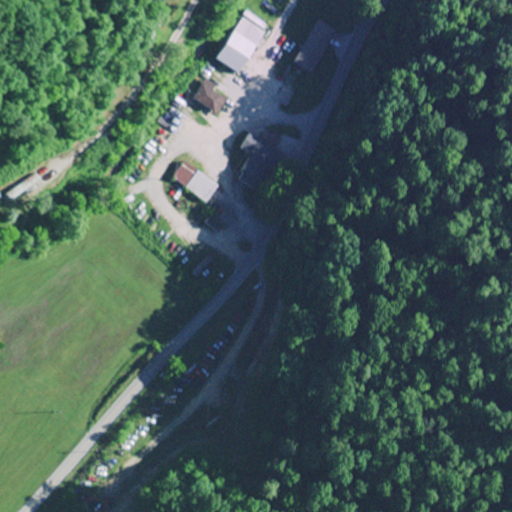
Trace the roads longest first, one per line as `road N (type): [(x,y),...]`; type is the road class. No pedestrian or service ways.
road 1 (secondary): [(32,511),(262,254),(374,0)]
road 2 (residential): [(176,0),(53,167),(13,180)]
